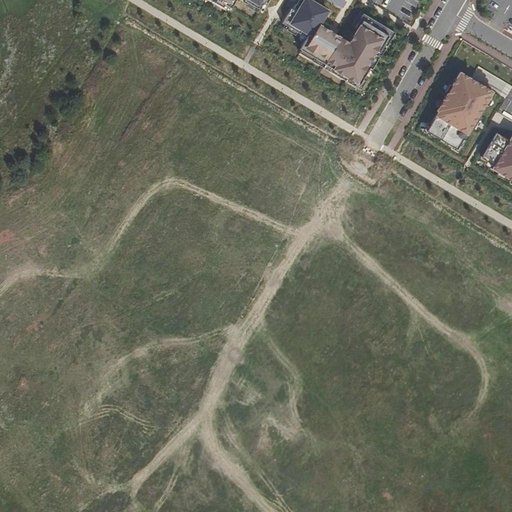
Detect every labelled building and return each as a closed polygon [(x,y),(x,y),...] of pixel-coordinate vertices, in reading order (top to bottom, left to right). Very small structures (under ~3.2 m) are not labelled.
[(216,0),(217,0),(215,3),(228,11),(230,8),(232,9),(236,0),(246,0),(245,1),(248,3),(261,10),(263,12),(270,0),(216,0)] [(383,46),(384,45),(387,46),(396,33),(364,14),(355,27),(358,29),(352,40),(350,43),(341,38),(330,31),(320,26),(322,22),(329,11),(310,0),(296,0),(283,23),(285,25),(298,32),(301,34),(302,31),(309,35),(300,50),(302,50),(300,53),(313,61),(315,58),(316,59),(333,69),(335,70),(333,73),(346,81),(348,78),(350,79),(360,85),(363,80),(370,69),(372,70),(380,57),(378,56),(378,54),(383,46)] [(326,0),(341,8),(345,1),(342,0),(326,0)] [(261,10),(248,3),(246,6),(259,13),(261,10)] [(355,27),(364,14),(360,12),(352,25),(355,27)] [(332,28),(322,22),(320,26),(330,31),(332,28)] [(298,32),(285,25),(284,28),(296,36),(298,32)] [(352,40),(343,35),(341,38),(350,43),(352,40)] [(382,56),(387,48),(383,46),(378,54),(382,56)] [(333,69),(316,59),(314,62),(332,72),(333,69)] [(492,92),(459,72),(451,86),(447,94),(442,101),(438,109),(436,111),(438,112),(430,124),(426,132),(430,134),(452,147),(456,149),(462,139),(465,141),(475,124),(480,117),(484,110),(482,109),(483,107),(488,99),(492,92)] [(361,90),(367,82),(363,80),(360,85),(350,79),(348,82),(361,90)] [(511,134),(511,135),(509,140),(496,133),(483,156),(495,163),(494,166),(492,169),(498,173),(505,177),(511,180),(511,181),(511,134)] [(456,149),(452,147),(451,148),(458,153),(465,141),(462,139),(456,149)] [(481,158),(494,166),(495,163),(483,156),(481,158)]
